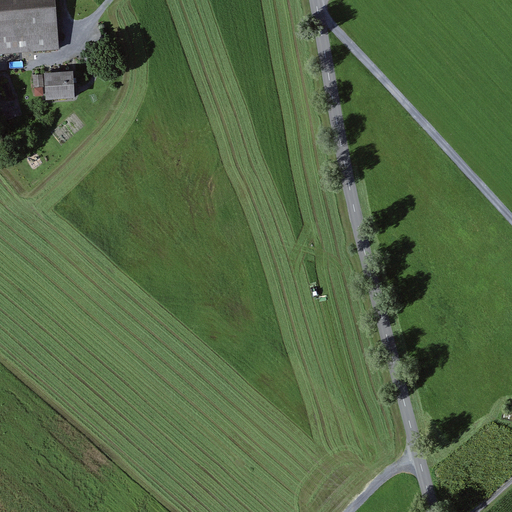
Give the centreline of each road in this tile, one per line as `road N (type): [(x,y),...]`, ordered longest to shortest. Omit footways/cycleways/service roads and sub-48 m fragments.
road 1 (tertiary): [(316,0),(349,182),(432,511)]
road 2 (track): [(318,12),(511,220)]
